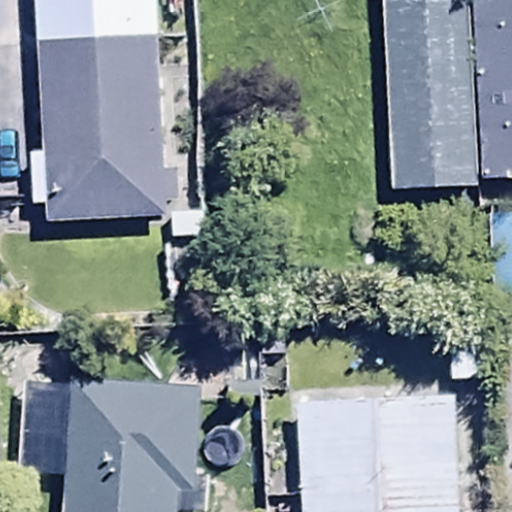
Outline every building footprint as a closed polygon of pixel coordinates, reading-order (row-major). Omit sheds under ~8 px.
[(152,0),(33,0),(42,166),(30,167),(33,218),(45,217),(46,238),(165,231),(164,218),(176,217),(173,157),(161,157),(152,0)] [(480,197),(470,0),(385,0),(396,205),(480,197)] [(483,338),(446,340),(448,392),(486,390),(483,338)] [(62,511),(180,511),(181,505),(194,506),(203,406),(73,395),(62,511)] [(459,511),(454,406),(294,414),(296,461),(259,462),(261,507),(298,505),(298,511),(459,511)]
